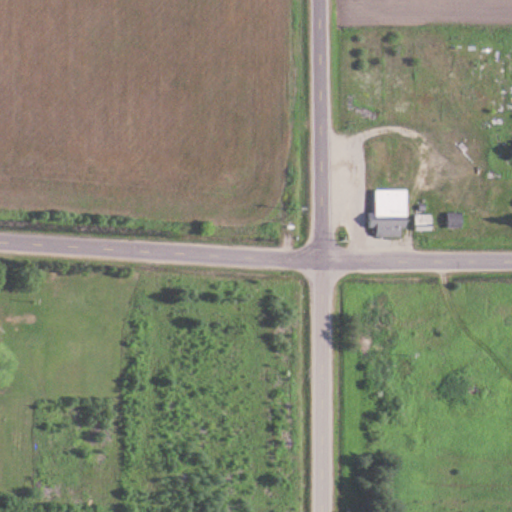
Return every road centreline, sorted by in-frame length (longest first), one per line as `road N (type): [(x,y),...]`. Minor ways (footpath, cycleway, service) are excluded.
road 1 (residential): [(0,243),(324,262),(511,261)]
road 2 (residential): [(324,511),(321,0)]
